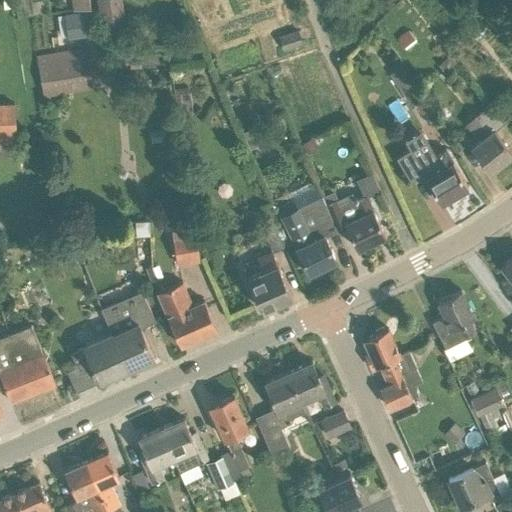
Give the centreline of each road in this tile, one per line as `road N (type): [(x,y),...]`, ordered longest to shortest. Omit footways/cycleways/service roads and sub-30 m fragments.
road 1 (tertiary): [(325,312),(0,457)]
road 2 (unclassified): [(411,511),(325,312)]
road 3 (tertiary): [(511,208),(420,267),(325,312)]
